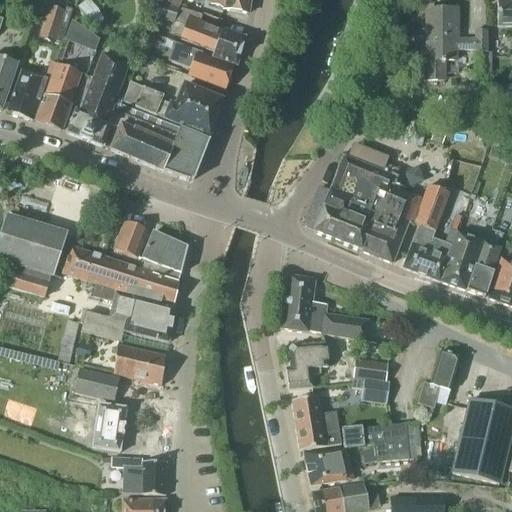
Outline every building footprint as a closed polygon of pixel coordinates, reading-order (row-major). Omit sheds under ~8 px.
[(181,0),(155,0),(155,2),(178,10),(181,0)] [(247,16),(249,0),(209,0),(209,7),(218,9),(221,11),(247,16)] [(511,3),(511,0),(496,0),(496,29),(511,28),(511,3)] [(173,24),(173,22),(186,27),(181,40),(213,53),(211,59),(235,68),(243,40),(223,32),(202,23),(200,22),(202,17),(179,10),(176,12),(157,6),(154,19),(173,24)] [(59,46),(69,16),(48,10),(39,39),(59,46)] [(474,54),(486,54),(486,33),(474,33),(474,42),(456,42),(456,11),(425,11),(425,62),(423,62),(423,83),(443,83),(443,63),(455,63),(455,53),(474,53),(474,54)] [(70,23),(63,43),(79,49),(85,33),(70,23)] [(85,33),(79,49),(94,54),(98,42),(85,33)] [(148,58),(155,37),(147,34),(140,55),(148,58)] [(187,78),(225,92),(226,88),(229,87),(231,81),(230,77),(232,70),(200,58),(201,55),(174,45),(168,61),(190,70),(187,78)] [(114,105),(115,102),(127,67),(101,57),(79,114),(74,112),(65,135),(77,140),(89,144),(102,149),(107,136),(114,139),(125,110),(116,106),(114,105)] [(0,112),(16,65),(0,60),(0,112)] [(60,132),(80,75),(55,66),(35,124),(60,132)] [(32,122),(46,81),(20,72),(6,114),(32,122)] [(169,107),(161,104),(163,99),(140,89),(141,88),(128,83),(121,105),(207,140),(221,103),(183,87),(182,91),(180,91),(176,99),(177,101),(176,104),(169,107)] [(491,105),(508,106),(509,86),(492,85),(491,105)] [(161,174),(179,131),(125,110),(114,139),(109,152),(133,162),(161,174)] [(208,143),(180,131),(179,131),(161,174),(188,184),(193,182),(208,143)] [(511,141),(494,135),(490,149),(511,155),(511,141)] [(413,226),(421,203),(390,192),(395,181),(381,175),(388,159),(352,145),(346,161),(343,160),(312,235),(390,266),(406,226),(412,229),(413,226)] [(445,246),(431,241),(447,196),(427,188),(421,203),(413,226),(418,228),(402,271),(438,284),(456,235),(454,234),(460,218),(455,216),(451,227),(445,241),(447,241),(445,246)] [(67,234),(4,216),(0,229),(0,265),(3,266),(49,280),(51,281),(67,234)] [(135,261),(143,241),(146,233),(123,225),(113,253),(135,261)] [(456,235),(438,284),(463,293),(476,258),(494,264),(499,250),(472,241),(456,235)] [(186,250),(162,241),(150,236),(140,262),(141,263),(138,271),(177,284),(186,250)] [(177,284),(138,271),(70,250),(61,276),(90,285),(116,293),(117,294),(120,294),(120,295),(153,303),(172,308),(177,284)] [(476,258),(463,293),(483,299),(494,264),(476,258)] [(511,309),(511,265),(499,262),(487,301),(511,309)] [(49,280),(3,266),(0,275),(0,288),(43,301),(49,280)] [(311,306),(313,283),(287,279),(280,332),(364,343),(367,323),(324,318),(325,308),(311,306)] [(170,326),(173,311),(143,303),(115,296),(116,293),(95,288),(93,299),(113,304),(109,320),(84,315),(80,335),(119,345),(122,334),(166,345),(170,326)] [(71,363),(80,323),(67,320),(58,360),(71,363)] [(91,347),(79,344),(75,357),(88,360),(91,347)] [(318,370),(326,369),(323,347),(290,349),(287,353),(289,371),(286,372),(288,393),(312,391),(310,377),(319,376),(318,370)] [(163,382),(163,376),(162,374),(163,360),(152,357),(135,353),(116,348),(112,376),(160,388),(160,384),(163,382)] [(448,393),(458,363),(456,359),(439,353),(429,387),(423,385),(417,406),(432,411),(439,390),(448,393)] [(352,380),(384,385),(387,368),(355,363),(352,380)] [(118,379),(78,370),(72,396),(112,405),(118,379)] [(384,407),(387,385),(384,385),(352,380),(351,391),(361,393),(360,403),(384,407)] [(291,403),(298,454),(339,447),(335,414),(319,417),(316,399),(291,403)] [(497,487),(511,426),(511,412),(468,402),(451,476),(497,487)] [(118,454),(124,411),(97,407),(91,449),(118,454)] [(340,431),(342,451),(361,449),(361,448),(371,447),(374,465),(407,462),(405,426),(359,431),(359,429),(340,431)] [(309,489),(350,482),(343,453),(301,457),(309,489)] [(164,498),(165,465),(141,464),(141,463),(110,461),(110,470),(122,471),(121,496),(164,498)] [(314,511),(366,511),(361,487),(310,495),(314,511)] [(413,500),(412,511),(441,511),(441,500),(413,500)] [(164,511),(164,503),(121,503),(121,511),(164,511)]
